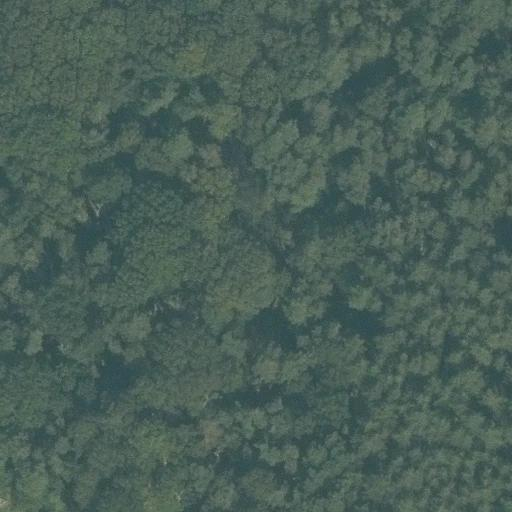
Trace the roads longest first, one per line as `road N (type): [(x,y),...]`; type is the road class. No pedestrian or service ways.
road 1 (unclassified): [(280,0),(147,511)]
road 2 (track): [(253,95),(0,95)]
